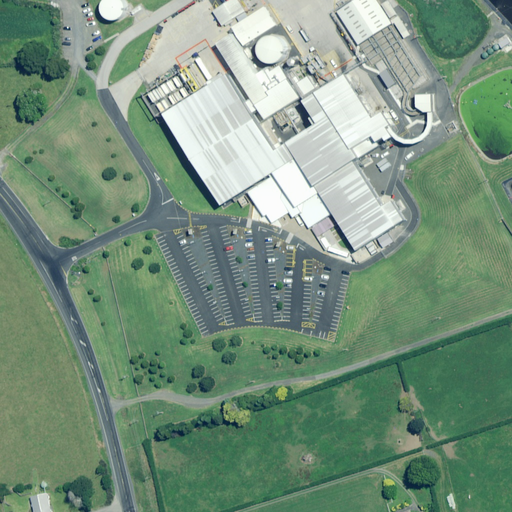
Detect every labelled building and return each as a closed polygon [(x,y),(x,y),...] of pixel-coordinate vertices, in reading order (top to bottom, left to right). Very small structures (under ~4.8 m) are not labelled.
[(107,20),(111,21),(115,20),(119,18),(122,15),(123,11),(123,7),(122,3),(120,0),(119,0),(102,0),(100,3),(99,7),(99,11),(100,15),(103,18),(107,20)] [(230,0),(211,13),(220,26),(244,11),(237,0),(230,0)] [(392,24),(376,0),(354,0),(337,12),(360,46),(392,24)] [(410,35),(388,1),(381,5),(403,39),(410,35)] [(276,24),(264,7),(231,28),(242,45),(276,24)] [(231,34),(214,45),(249,99),(256,110),(264,121),(273,116),(293,103),(318,88),(309,74),(305,76),(292,85),(284,73),(277,63),(258,75),(231,34)] [(161,39),(155,35),(149,47),(156,50),(161,39)] [(511,42),(507,36),(497,42),(501,48),(511,42)] [(261,59),(265,61),(269,62),(274,62),(279,59),(280,57),(282,53),(283,49),(282,47),(280,43),(278,40),(274,38),(270,37),(266,38),(262,40),(259,44),(257,49),(257,51),(259,55),(261,59)] [(325,67),(317,53),(304,60),(312,74),(325,67)] [(337,64),(330,53),(325,56),(327,59),(325,61),(330,68),(337,64)] [(297,65),(284,73),(292,85),(305,76),(297,65)] [(373,239),(405,220),(392,198),(388,201),(380,206),(354,163),(393,138),(397,136),(383,112),(371,119),(343,76),(301,100),(316,123),(272,151),(249,115),(242,104),(224,75),(204,88),(162,114),(219,206),(246,190),(268,224),(289,212),(292,217),(299,213),(308,227),(311,225),(317,236),(337,224),(354,251),(373,239)] [(433,94),(415,94),(415,108),(416,109),(421,112),(422,112),(427,112),(432,112),(435,112),(433,94)] [(249,99),(242,104),(249,115),(256,110),(249,99)] [(283,132),(302,120),(293,103),(273,116),(283,132)] [(432,112),(427,112),(427,122),(426,126),(424,132),(421,134),(417,137),(411,139),(404,139),(399,137),(397,136),(393,138),(396,141),(400,142),(404,144),(413,144),(421,141),(428,135),(431,128),(432,122),(432,112)] [(330,245),(325,237),(321,239),(325,248),(330,245)] [(329,247),(328,251),(347,257),(348,253),(329,247)] [(396,488),(394,480),(385,482),(387,490),(396,488)] [(33,497),(36,511),(34,511),(53,511),(49,494),(33,497)]
